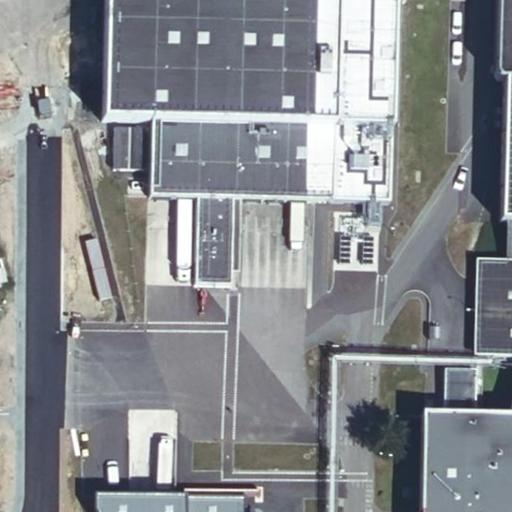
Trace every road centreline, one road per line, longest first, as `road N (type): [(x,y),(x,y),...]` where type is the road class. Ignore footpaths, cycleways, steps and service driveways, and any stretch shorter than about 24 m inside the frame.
road 1 (unknown): [(372,169),(376,0)]
road 2 (unknown): [(454,335),(442,210)]
